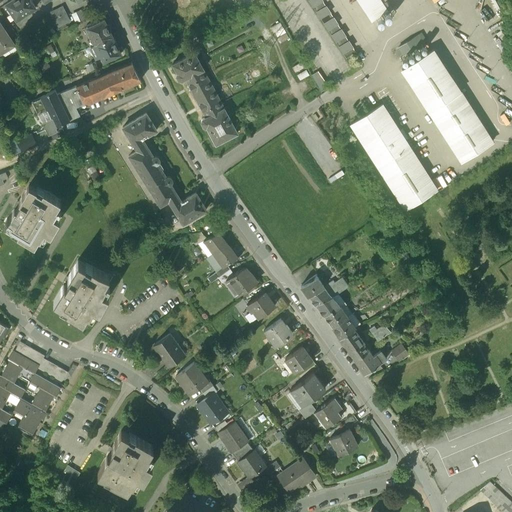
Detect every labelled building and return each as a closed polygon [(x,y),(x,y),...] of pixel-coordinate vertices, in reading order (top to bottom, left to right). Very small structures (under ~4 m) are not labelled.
[(11,0),(6,4),(17,20),(36,7),(31,0),(11,0)] [(387,12),(380,0),(356,0),(369,22),(387,12)] [(322,2),(313,8),(316,13),(326,7),(322,2)] [(62,7),(52,12),(59,26),(69,22),(62,7)] [(330,13),(320,19),(323,25),(333,18),(330,13)] [(88,27),(85,28),(90,39),(89,39),(92,46),(113,36),(110,31),(110,30),(110,29),(111,29),(110,27),(110,26),(109,25),(108,24),(107,24),(104,19),(94,24),(93,22),(87,25),(88,27)] [(0,23),(0,54),(15,44),(0,23)] [(337,25),(328,31),(331,36),(341,30),(337,25)] [(114,35),(113,36),(92,46),(92,47),(92,50),(97,56),(101,54),(104,62),(122,53),(117,44),(118,44),(114,35)] [(398,49),(403,56),(423,43),(418,36),(398,49)] [(345,37),(335,43),(338,48),(348,42),(345,37)] [(352,49),(343,55),(346,60),(356,54),(352,49)] [(493,145),(433,51),(402,71),(462,164),(493,145)] [(178,80),(182,81),(185,80),(204,70),(195,53),(173,64),(177,73),(176,76),(178,80)] [(88,103),(140,81),(132,63),(76,86),(81,96),(84,102),(88,103)] [(185,80),(195,99),(214,89),(204,70),(185,80)] [(81,96),(76,86),(68,90),(73,99),(81,96)] [(195,99),(205,118),(224,108),(214,89),(195,99)] [(73,99),(68,90),(56,95),(69,120),(80,114),(73,99)] [(56,95),(54,91),(41,97),(56,126),(60,124),(69,120),(56,95)] [(56,126),(41,97),(33,101),(52,139),(65,133),(60,124),(56,126)] [(437,192),(382,107),(351,127),(406,212),(437,192)] [(203,128),(206,129),(216,146),(238,135),(224,108),(205,118),(202,120),(201,124),(203,128)] [(157,131),(147,115),(124,129),(134,146),(133,146),(137,152),(129,157),(161,207),(168,203),(172,209),(173,208),(183,225),(206,211),(196,194),(181,203),(170,185),(171,184),(171,183),(171,182),(171,181),(171,180),(170,179),(169,178),(168,178),(167,178),(166,178),(157,164),(158,164),(158,163),(158,162),(158,161),(158,160),(158,159),(157,159),(156,158),(155,158),(154,158),(142,140),(157,131)] [(28,186),(5,226),(17,234),(16,235),(34,245),(38,238),(39,239),(43,232),(49,235),(58,220),(52,217),(57,210),(55,209),(59,202),(42,192),(41,194),(28,186)] [(201,234),(188,240),(196,250),(198,249),(207,242),(201,234)] [(207,242),(198,249),(208,262),(214,258),(229,248),(219,234),(207,242)] [(229,248),(214,258),(224,272),(227,269),(238,261),(229,248)] [(77,262),(53,302),(65,310),(64,312),(82,323),(86,315),(88,316),(92,309),(99,313),(108,298),(101,294),(105,287),(104,286),(109,279),(91,268),(90,270),(77,262)] [(227,269),(224,272),(215,278),(219,283),(229,275),(231,274),(227,269)] [(233,280),(226,285),(236,300),(256,286),(245,271),(233,280)] [(326,277),(331,284),(333,286),(338,283),(331,274),(326,277)] [(233,280),(229,275),(219,283),(217,284),(221,289),(226,285),(233,280)] [(316,278),(301,288),(308,299),(324,288),(316,278)] [(333,286),(331,284),(324,288),(332,300),(336,297),(334,294),(337,292),(333,286)] [(324,288),(308,299),(316,310),(332,300),(324,288)] [(332,300),(340,311),(345,308),(337,296),(336,297),(332,300)] [(265,298),(248,310),(253,317),(256,315),(262,323),(275,313),(265,298)] [(332,300),(316,310),(324,322),(340,311),(332,300)] [(340,311),(347,322),(352,319),(345,308),(340,311)] [(340,311),(324,322),(332,333),(347,322),(340,311)] [(347,322),(355,333),(360,330),(352,319),(347,322)] [(347,322),(332,333),(340,344),(353,335),(355,333),(347,322)] [(281,324),(264,337),(269,344),(270,343),(276,352),(293,339),(286,329),(285,330),(281,324)] [(403,327),(396,332),(399,336),(406,331),(403,327)] [(374,333),(370,336),(378,349),(392,339),(386,330),(377,337),(374,333)] [(353,335),(340,344),(355,367),(369,357),(353,335)] [(170,338),(154,350),(168,371),(185,359),(170,338)] [(43,359),(45,356),(21,343),(15,352),(39,366),(38,368),(35,373),(59,387),(68,373),(43,359)] [(15,352),(1,377),(14,384),(23,368),(34,375),(35,373),(38,368),(39,366),(15,352)] [(302,354),(286,365),(294,377),(311,365),(302,354)] [(381,359),(386,366),(390,363),(385,356),(381,359)] [(369,357),(355,367),(366,381),(386,366),(381,359),(373,364),(369,357)] [(189,400),(200,392),(209,386),(208,385),(204,379),(202,380),(193,367),(176,380),(189,400)] [(291,395),(314,379),(314,380),(320,376),(315,370),(288,390),(291,395)] [(59,387),(35,373),(34,375),(29,384),(41,390),(39,392),(43,394),(41,398),(36,396),(31,404),(45,412),(59,387)] [(11,394),(20,399),(21,398),(25,391),(14,384),(1,377),(0,379),(0,408),(2,410),(11,394)] [(326,396),(314,380),(314,379),(291,395),(303,412),(309,407),(326,396)] [(209,386),(200,392),(203,397),(213,390),(209,385),(208,385),(209,386)] [(214,390),(213,390),(203,397),(207,402),(214,397),(217,395),(214,390)] [(214,397),(207,402),(197,408),(211,428),(220,421),(218,419),(226,414),(214,397)] [(45,412),(31,404),(21,398),(20,399),(14,410),(24,415),(17,429),(31,437),(45,412)] [(309,407),(303,412),(298,415),(302,420),(313,412),(309,407)] [(330,407),(314,419),(325,435),(342,423),(337,417),(330,407)] [(2,410),(0,408),(0,422),(5,426),(11,415),(2,410)] [(337,417),(342,423),(343,422),(346,427),(350,424),(357,420),(348,409),(337,417)] [(14,411),(10,418),(18,423),(23,415),(14,411)] [(350,424),(346,427),(341,431),(344,436),(354,429),(350,424)] [(227,425),(215,434),(220,442),(233,433),(227,425)] [(233,433),(220,442),(232,458),(247,447),(236,431),(233,433)] [(107,458),(98,475),(111,483),(110,484),(127,494),(131,488),(133,488),(137,481),(143,484),(152,469),(145,466),(150,458),(149,458),(153,450),(135,440),(134,442),(121,434),(111,452),(113,452),(109,459),(107,458)] [(357,459),(350,442),(330,451),(337,468),(357,459)] [(247,447),(232,458),(236,463),(251,452),(247,447)] [(251,452),(236,463),(239,468),(254,457),(251,452)] [(254,457),(239,468),(250,483),(265,473),(254,457)] [(302,467),(278,484),(289,498),(304,488),(306,491),(315,485),(302,467)] [(276,468),(265,476),(269,481),(280,474),(276,468)] [(509,511),(491,494),(481,502),(491,511),(509,511)]
